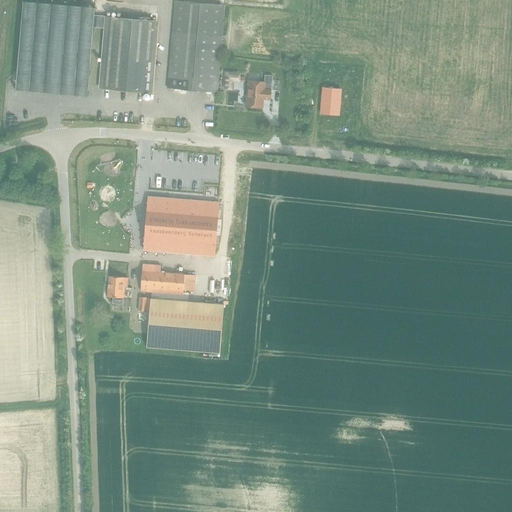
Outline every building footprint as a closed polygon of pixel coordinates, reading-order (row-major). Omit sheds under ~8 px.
[(222,92),(223,84),(218,83),(227,6),(177,1),(168,88),(222,92)] [(106,27),(100,88),(151,92),(157,21),(107,17),(106,27)] [(271,100),(273,76),(265,75),(265,82),(248,80),(246,106),(263,108),(264,99),(271,100)] [(323,88),(321,113),(330,114),(331,111),(338,111),(340,89),(323,88)] [(148,196),(144,250),(164,252),(214,256),(219,202),(148,196)] [(142,264),(142,270),(140,290),(183,294),(183,290),(194,291),(195,275),(160,272),(161,265),(142,264)] [(108,296),(113,297),(113,303),(123,304),(123,297),(124,297),(125,287),(127,287),(128,277),(123,277),(109,276),(108,296)] [(140,297),(138,311),(146,311),(147,297),(140,297)] [(150,311),(147,347),(220,353),(224,304),(151,298),(150,311)]
